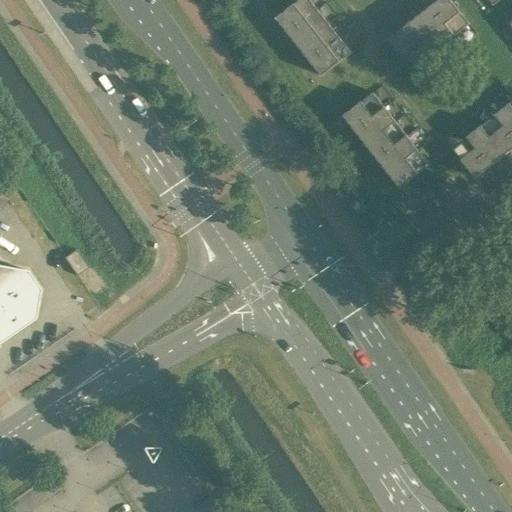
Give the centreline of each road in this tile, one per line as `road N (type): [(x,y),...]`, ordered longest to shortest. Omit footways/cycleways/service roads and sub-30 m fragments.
road 1 (secondary): [(493,511),(304,232)]
road 2 (secondary): [(55,0),(233,258)]
road 3 (secondary): [(304,232),(145,0)]
road 4 (secondary): [(258,295),(407,511)]
road 5 (unclassified): [(39,412),(258,295)]
road 6 (unclassified): [(233,258),(39,412)]
